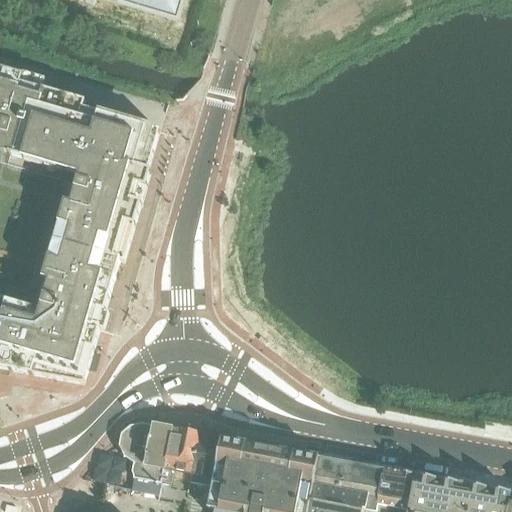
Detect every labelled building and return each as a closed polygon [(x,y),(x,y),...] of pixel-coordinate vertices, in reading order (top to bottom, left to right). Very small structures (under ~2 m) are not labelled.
[(79,0),(79,1),(96,6),(96,8),(141,21),(141,23),(158,28),(165,0),(171,0),(172,0),(171,0),(79,0)] [(111,299),(111,297),(121,264),(125,265),(126,265),(136,229),(136,228),(152,174),(150,173),(161,134),(161,133),(112,119),(99,115),(87,112),(84,111),(63,105),(44,99),(45,95),(46,92),(43,91),(22,85),(23,81),(24,77),(23,76),(0,69),(0,276),(11,280),(0,336),(0,370),(16,374),(33,377),(34,377),(63,383),(78,386),(85,387),(87,381),(95,353),(95,352),(101,332),(101,331),(102,329),(106,314),(110,300),(111,299)] [(0,336),(11,280),(0,276),(0,336)] [(162,485),(172,431),(172,430),(143,424),(131,427),(122,435),(119,447),(125,459),(134,465),(132,473),(134,480),(162,485)] [(199,436),(172,431),(162,485),(174,488),(177,473),(191,476),(199,436)] [(222,440),(199,436),(191,476),(214,480),(222,440)] [(310,511),(321,459),(222,440),(214,480),(208,510),(208,511),(310,511)] [(409,511),(415,477),(353,465),(321,459),(310,511),(409,511)] [(508,511),(510,504),(511,494),(472,487),(471,487),(471,488),(473,489),(472,494),(453,491),(454,485),(456,485),(456,484),(455,484),(415,477),(409,511),(508,511)]
